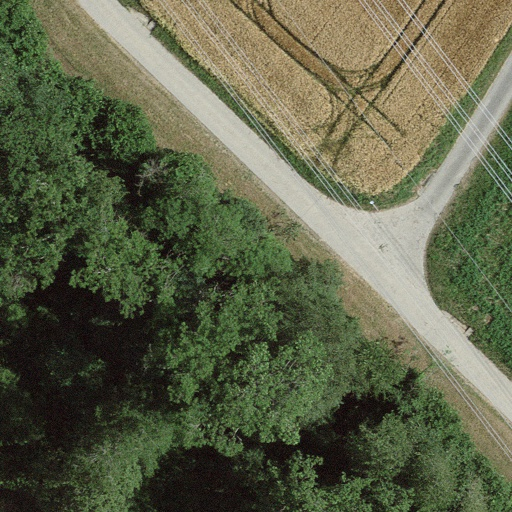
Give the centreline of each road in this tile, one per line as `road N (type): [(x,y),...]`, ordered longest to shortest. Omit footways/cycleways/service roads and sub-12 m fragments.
road 1 (track): [(380,279),(93,0)]
road 2 (track): [(511,67),(380,279)]
road 3 (track): [(380,279),(511,405)]
